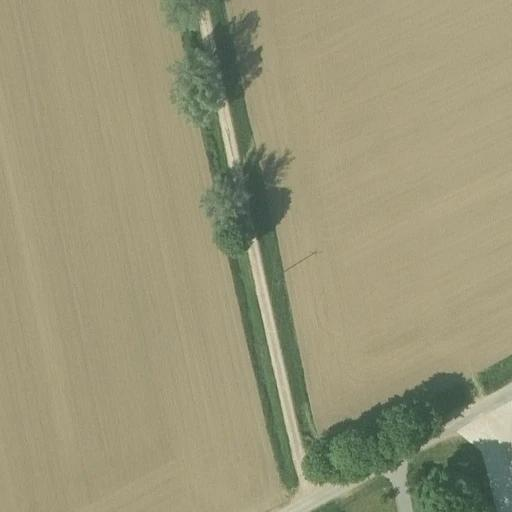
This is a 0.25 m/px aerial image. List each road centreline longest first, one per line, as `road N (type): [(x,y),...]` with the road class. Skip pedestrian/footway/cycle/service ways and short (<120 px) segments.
road 1 (track): [(307,502),(203,0)]
road 2 (unclassified): [(511,390),(289,511)]
